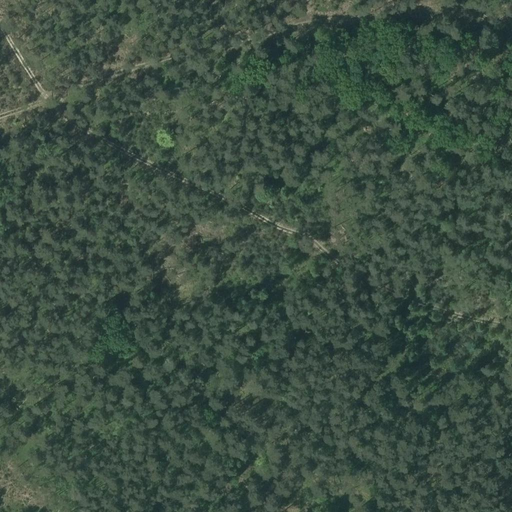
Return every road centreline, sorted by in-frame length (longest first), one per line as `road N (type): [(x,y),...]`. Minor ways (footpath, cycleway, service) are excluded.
road 1 (track): [(0,28),(46,104),(116,156),(313,246),(376,287),(511,329)]
road 2 (track): [(385,0),(382,21),(219,46),(0,121)]
